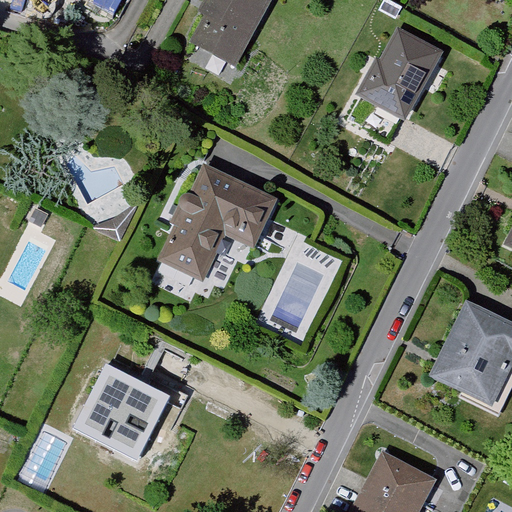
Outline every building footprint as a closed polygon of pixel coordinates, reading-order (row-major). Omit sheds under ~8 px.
[(204,0),(196,16),(207,22),(195,44),(241,70),(279,5),(271,0),(204,0)] [(412,121),(448,52),(403,28),(387,58),(382,56),(362,94),(367,97),(412,121)] [(270,196),(197,163),(155,255),(198,275),(219,231),(247,244),(270,196)] [(511,326),(501,321),(472,308),(440,376),(495,403),(511,369),(511,326)] [(131,457),(165,391),(106,360),(71,425),(131,457)] [(425,511),(439,488),(384,458),(353,511),(425,511)]
